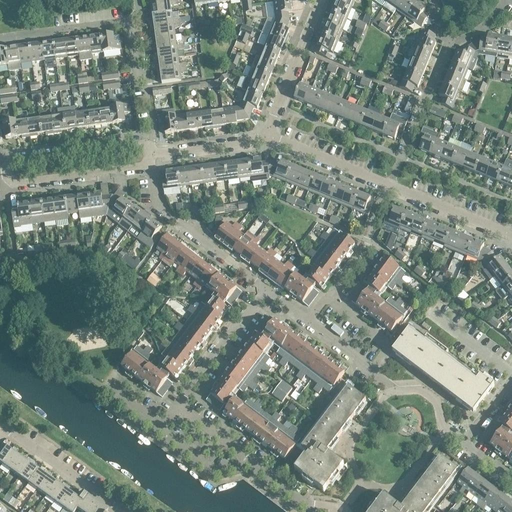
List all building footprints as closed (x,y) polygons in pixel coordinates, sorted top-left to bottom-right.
[(351,9),(355,0),(335,0),(334,2),(351,9)] [(388,0),(386,3),(383,7),(393,15),(396,10),(403,0),(388,0)] [(410,0),(403,0),(396,10),(406,17),(415,4),(410,0)] [(151,4),(152,16),(172,13),(171,7),(178,6),(177,1),(151,4)] [(275,20),(289,22),(288,14),(291,13),(291,9),(293,9),(292,1),(273,3),(276,20),(275,20)] [(334,2),(331,10),(333,10),(331,14),(347,21),(351,9),(334,2)] [(425,11),(415,4),(406,17),(421,28),(429,17),(423,14),(425,11)] [(152,16),(154,27),(180,24),(180,19),(173,20),(172,13),(152,16)] [(342,31),(347,21),(331,14),(327,25),(342,31)] [(290,20),(292,28),(300,27),(298,19),(290,20)] [(269,36),(286,43),(289,36),(287,35),(289,31),(286,30),(289,22),(275,20),(269,36)] [(154,27),(155,38),(175,36),(174,29),(181,28),(180,24),(154,27)] [(338,42),(342,31),(327,25),(322,36),(338,42)] [(431,55),(436,44),(433,42),(435,36),(423,31),(416,49),(431,55)] [(121,51),(120,43),(114,44),(113,35),(101,37),(103,53),(121,51)] [(155,38),(157,50),(183,46),(183,41),(176,42),(175,36),(155,38)] [(264,47),(280,54),(281,50),(283,51),(286,43),(269,36),(264,47)] [(322,36),(321,40),(319,39),(313,53),(326,58),(328,52),(333,54),(338,42),(322,36)] [(479,52),(477,52),(478,56),(497,59),(500,38),(488,36),(487,40),(481,39),(479,52)] [(103,53),(101,37),(89,38),(91,55),(92,55),(103,53)] [(89,38),(77,40),(79,56),(79,57),(80,62),(92,60),(92,55),(91,55),(89,38)] [(509,61),(511,40),(500,38),(497,59),(509,61)] [(79,56),(77,40),(65,42),(68,58),(79,57),(79,56)] [(49,42),(41,43),(43,61),(56,60),(53,43),(50,44),(49,42)] [(68,58),(65,42),(53,43),(56,60),(68,58)] [(34,46),(30,46),(32,63),(43,61),(41,43),(33,44),(34,46)] [(183,46),(157,50),(158,61),(178,58),(177,52),(183,51),(184,51),(189,50),(189,45),(183,46)] [(32,63),(30,46),(18,48),(20,65),(32,63)] [(275,65),(280,54),(264,47),(260,59),(275,65)] [(18,48),(6,50),(8,66),(8,72),(21,70),(20,65),(18,48)] [(457,52),(453,64),(468,70),(472,72),(478,56),(477,52),(475,53),(463,48),(460,54),(457,52)] [(416,49),(411,60),(427,66),(431,55),(416,49)] [(8,66),(6,50),(0,50),(0,67),(8,66)] [(271,76),(275,65),(260,59),(256,57),(252,68),(271,76)] [(158,61),(160,72),(186,69),(186,64),(179,65),(178,58),(158,61)] [(411,60),(407,71),(422,77),(427,66),(411,60)] [(448,75),(463,81),(468,70),(453,64),(448,75)] [(266,87),(271,76),(252,68),(247,79),(266,87)] [(162,84),(178,82),(181,81),(180,74),(187,73),(186,69),(160,72),(162,84)] [(407,71),(400,88),(412,93),(414,87),(417,89),(422,77),(407,71)] [(119,79),(118,73),(106,74),(107,81),(119,79)] [(466,82),(463,81),(448,75),(443,86),(459,92),(462,94),(466,82)] [(228,80),(225,76),(219,80),(222,84),(228,80)] [(246,79),(241,90),(243,90),(246,92),(262,98),(266,87),(247,79),(246,79)] [(217,81),(211,86),(214,90),(220,85),(217,81)] [(120,88),(120,82),(107,84),(108,90),(120,88)] [(294,99),(305,104),(311,88),(300,84),(294,99)] [(440,105),(452,110),(459,92),(443,86),(439,97),(442,99),(440,105)] [(305,104),(316,109),(323,93),(311,88),(305,104)] [(240,108),(239,108),(248,120),(249,120),(254,108),(257,109),(262,98),(246,92),(240,108)] [(316,109),(328,113),(334,98),(323,93),(316,109)] [(397,102),(403,104),(406,96),(400,94),(397,102)] [(13,103),(12,97),(0,98),(1,105),(13,103)] [(328,113),(339,118),(345,102),(334,98),(328,113)] [(356,107),(345,102),(339,118),(350,122),(356,107)] [(125,123),(124,114),(130,114),(129,106),(111,108),(113,125),(125,123)] [(367,111),(356,107),(350,122),(361,127),(367,111)] [(77,130),(75,113),(74,108),(62,109),(65,131),(77,130)] [(111,108),(99,110),(101,126),(113,125),(111,108)] [(248,120),(239,108),(222,110),(225,127),(237,125),(236,122),(248,120)] [(54,135),(62,134),(61,132),(65,131),(62,109),(57,110),(57,115),(51,116),(54,135)] [(99,110),(87,111),(89,128),(101,126),(99,110)] [(225,127),(222,110),(211,112),(213,130),(221,129),(221,127),(225,127)] [(87,111),(75,113),(77,130),(89,128),(87,111)] [(177,133),(175,117),(175,116),(174,111),(162,112),(165,135),(177,133)] [(367,111),(361,127),(372,131),(379,116),(367,111)] [(213,130),(211,112),(199,113),(201,130),(205,129),(205,131),(213,130)] [(201,130),(199,113),(187,115),(189,131),(201,130)] [(175,116),(175,117),(177,133),(189,131),(187,115),(175,116)] [(51,116),(39,118),(42,134),(45,134),(46,136),(54,135),(51,116)] [(390,120),(379,116),(372,131),(383,136),(390,120)] [(39,118),(27,120),(30,138),(38,137),(38,135),(42,134),(39,118)] [(27,120),(16,121),(18,138),(22,137),(22,139),(30,138),(27,120)] [(390,120),(383,136),(395,140),(398,131),(403,133),(405,127),(390,120)] [(18,138),(16,121),(3,123),(6,139),(18,138)] [(423,141),(419,150),(430,155),(437,140),(421,133),(419,139),(423,141)] [(441,160),(448,144),(437,140),(430,155),(441,160)] [(453,164),(459,149),(448,144),(441,160),(453,164)] [(464,169),(470,153),(459,149),(453,164),(464,169)] [(475,173),(481,158),(470,153),(464,169),(475,173)] [(486,178),(492,163),(481,158),(475,173),(486,178)] [(249,162),(251,178),(252,184),(269,181),(269,176),(271,162),(262,163),(261,160),(249,162)] [(237,163),(239,180),(251,178),(249,162),(237,163)] [(269,176),(286,183),(292,167),(281,163),(280,166),(271,162),(269,176)] [(225,165),(227,181),(239,180),(237,163),(225,165)] [(497,183),(504,167),(492,163),(486,178),(497,183)] [(213,167),(215,183),(227,181),(225,165),(213,167)] [(201,168),(204,185),(215,183),(213,167),(201,168)] [(292,167),(286,183),(297,187),(303,172),(292,167)] [(508,187),(511,178),(511,170),(504,167),(497,183),(508,187)] [(189,170),(192,186),(204,185),(201,168),(189,170)] [(177,171),(180,188),(192,186),(189,170),(177,171)] [(162,184),(163,190),(180,188),(177,171),(165,173),(167,183),(162,184)] [(308,192),(315,176),(303,172),(297,187),(308,192)] [(319,196),(326,181),(315,176),(308,192),(319,196)] [(331,201),(337,185),(326,181),(319,196),(331,201)] [(348,190),(337,185),(331,201),(342,205),(348,190)] [(348,190),(342,205),(353,210),(359,195),(348,190)] [(92,219),(89,195),(85,196),(85,194),(77,195),(79,214),(80,221),(92,219)] [(101,194),(89,195),(92,219),(107,217),(108,210),(112,196),(102,198),(101,194)] [(79,214),(77,195),(69,196),(69,198),(65,199),(67,215),(79,214)] [(359,195),(353,210),(368,216),(371,210),(366,209),(370,199),(359,195)] [(122,220),(132,207),(122,199),(120,202),(112,196),(108,210),(122,220)] [(65,199),(53,200),(56,223),(68,221),(67,215),(65,199)] [(53,200),(41,202),(44,225),(56,223),(53,200)] [(44,225),(41,202),(37,203),(37,201),(29,202),(32,226),(44,225)] [(32,226),(29,202),(21,203),(21,205),(17,205),(18,209),(11,210),(14,229),(32,226)] [(132,228),(143,213),(136,208),(135,209),(132,207),(122,220),(118,225),(128,233),(132,228)] [(395,209),(391,219),(386,217),(384,223),(399,229),(406,214),(395,209)] [(132,228),(141,235),(151,222),(148,219),(149,218),(143,213),(132,228)] [(411,234),(417,218),(406,214),(399,229),(411,234)] [(422,238),(428,223),(417,218),(411,234),(422,238)] [(151,222),(141,235),(138,240),(151,250),(158,240),(155,237),(162,227),(155,222),(154,224),(151,222)] [(225,244),(239,226),(236,223),(232,228),(227,224),(216,238),(225,244)] [(433,243),(439,227),(428,223),(422,238),(433,243)] [(211,224),(207,230),(212,234),(217,228),(211,224)] [(225,244),(234,251),(244,237),(239,233),(242,229),(239,226),(225,244)] [(444,247),(450,232),(439,227),(433,243),(444,247)] [(307,279),(312,283),(321,290),(355,246),(334,230),(330,237),(324,233),(320,238),(326,242),(321,248),(317,254),(311,250),(307,255),(312,259),(308,266),(314,270),(307,279)] [(455,252),(462,237),(450,232),(444,247),(455,252)] [(159,259),(162,262),(176,243),(167,236),(157,250),(162,255),(159,259)] [(234,251),(242,258),(256,239),(253,237),(249,241),(244,237),(234,251)] [(466,257),(473,241),(462,237),(455,252),(466,257)] [(242,258),(251,264),(261,250),(256,246),(260,242),(256,239),(242,258)] [(484,246),(473,241),(466,257),(483,263),(491,253),(483,249),(484,246)] [(176,243),(162,262),(166,264),(171,268),(174,264),(185,250),(176,243)] [(179,275),(193,256),(185,250),(174,264),(179,268),(176,272),(179,275)] [(251,264),(259,271),(273,252),(270,250),(267,254),(261,250),(251,264)] [(259,271),(268,277),(279,263),(273,259),(277,255),(273,252),(259,271)] [(483,263),(480,268),(490,281),(494,278),(507,267),(500,258),(497,260),(491,253),(483,263)] [(186,273),(191,277),(202,263),(193,256),(179,275),(183,277),(186,273)] [(365,285),(370,288),(379,296),(385,287),(392,292),(396,285),(402,289),(406,284),(401,280),(405,274),(385,258),(365,285)] [(135,271),(139,265),(135,262),(130,268),(135,271)] [(193,285),(197,288),(211,269),(202,263),(191,277),(197,281),(193,285)] [(268,277),(277,284),(291,265),(287,263),(284,267),(279,263),(268,277)] [(285,290),(289,286),(296,276),(291,272),(294,268),(291,265),(277,284),(285,290)] [(502,287),(511,279),(511,273),(507,267),(494,278),(502,287)] [(197,288),(194,291),(196,293),(198,292),(200,290),(203,286),(209,290),(213,286),(216,281),(220,276),(211,269),(197,288)] [(148,281),(156,288),(161,281),(153,274),(148,281)] [(225,302),(229,298),(236,289),(220,276),(216,281),(209,290),(225,302)] [(313,289),(304,283),(296,276),(289,286),(285,290),(302,303),(313,289)] [(509,297),(511,294),(511,279),(502,287),(509,297)] [(495,283),(489,287),(496,297),(501,293),(495,283)] [(231,307),(237,299),(242,293),(236,289),(229,298),(225,302),(231,307)] [(308,307),(314,299),(318,294),(313,289),(302,303),(308,307)] [(362,289),(354,300),(351,303),(357,307),(361,302),(368,293),(362,289)] [(368,293),(361,302),(357,307),(392,333),(407,313),(401,308),(405,303),(399,299),(395,304),(389,299),(384,306),(368,293)] [(197,310),(191,306),(187,312),(193,316),(184,328),(178,324),(176,326),(174,329),(180,333),(171,345),(165,341),(161,346),(166,350),(162,356),(168,361),(161,370),(175,380),(228,311),(214,300),(208,309),(202,304),(197,310)] [(270,317),(268,320),(259,331),(265,335),(269,330),(276,322),(270,317)] [(276,322),(269,330),(265,335),(281,348),(277,354),(283,359),(279,364),(284,368),(288,363),(294,367),(300,372),(296,377),(302,381),(306,376),(317,385),(313,390),(319,394),(323,389),(329,394),(344,374),(276,322)] [(424,323),(421,327),(428,332),(430,328),(424,323)] [(410,365),(473,414),(494,386),(490,384),(489,385),(482,379),(481,381),(446,355),(448,352),(426,335),(424,338),(411,328),(408,332),(406,333),(392,351),(410,365)] [(253,392),(255,389),(257,386),(252,382),(261,370),(266,374),(270,369),(265,365),(270,359),(264,354),(270,345),(256,335),(210,395),(224,406),(237,389),(243,394),(248,388),(253,392)] [(167,380),(150,367),(155,361),(149,356),(153,351),(147,347),(143,352),(137,347),(122,368),(156,394),(167,380)] [(172,384),(167,380),(156,394),(162,398),(172,384)] [(282,382),(272,395),(282,402),(292,390),(282,382)] [(344,466),(336,460),(327,453),(366,401),(348,388),(302,449),(309,454),(306,458),(305,457),(294,470),(324,493),(344,466)] [(206,401),(217,409),(220,411),(224,406),(210,395),(206,401)] [(271,419),(265,414),(260,410),(264,404),(258,400),(254,405),(248,401),(243,407),(235,400),(224,414),(285,461),(300,440),(294,436),(298,430),(293,426),(289,432),(277,423),(281,417),(275,413),(271,419)] [(511,406),(499,424),(503,428),(511,434),(511,406)] [(496,428),(487,439),(485,442),(490,446),(501,432),(496,428)] [(511,454),(511,452),(511,440),(501,432),(490,446),(507,459),(511,454)] [(6,447),(8,444),(4,442),(0,447),(0,464),(1,465),(11,451),(6,447)] [(13,448),(11,451),(1,465),(10,471),(20,457),(14,453),(16,450),(13,448)] [(28,459),(26,462),(20,457),(10,471),(19,478),(31,461),(28,459)] [(440,457),(401,509),(383,496),(371,511),(426,511),(458,471),(440,457)] [(32,466),(34,463),(31,461),(19,478),(28,484),(38,470),(32,466)] [(45,471),(43,474),(38,470),(28,484),(37,490),(49,473),(45,471)] [(463,488),(459,492),(463,495),(477,477),(468,470),(457,484),(463,488)] [(50,479),(52,476),(49,473),(37,490),(45,496),(55,483),(50,479)] [(466,498),(470,493),(475,497),(485,483),(477,477),(463,495),(466,498)] [(63,484),(61,487),(55,483),(45,496),(54,503),(66,486),(63,484)] [(475,497),(471,502),(477,506),(480,508),(494,490),(485,483),(475,497)] [(67,491),(69,488),(66,486),(54,503),(62,509),(72,495),(67,491)] [(492,510),(503,496),(494,490),(480,508),(483,511),(487,506),(492,510)] [(82,493),(77,499),(72,495),(62,509),(67,511),(74,511),(76,509),(86,496),(82,493)] [(106,511),(107,511),(86,496),(76,509),(79,511),(106,511)] [(504,511),(511,503),(503,496),(492,510),(494,511),(504,511)]
